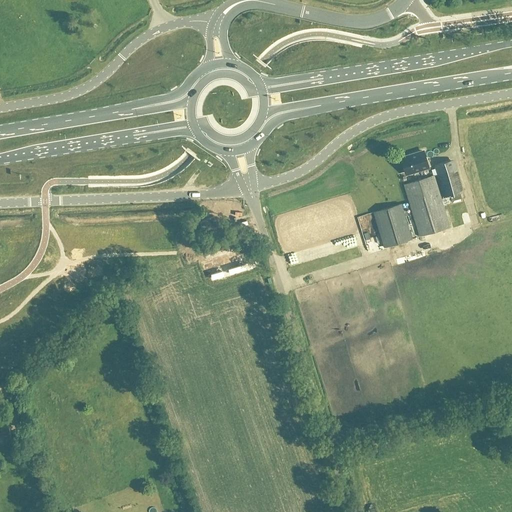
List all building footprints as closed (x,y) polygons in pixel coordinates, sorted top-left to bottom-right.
[(424,151),(402,158),(407,174),(429,167),(424,151)] [(461,198),(459,193),(460,193),(451,160),(435,165),(444,198),(450,196),(452,201),(461,198)] [(434,176),(404,185),(410,203),(411,209),(420,236),(450,227),(434,176)] [(401,204),(374,213),(384,248),(412,239),(404,212),(411,209),(410,203),(402,206),(401,204)] [(329,229),(366,217),(363,207),(325,218),(329,229)] [(152,230),(167,227),(165,215),(150,217),(152,230)] [(214,217),(200,222),(204,233),(218,228),(214,217)] [(307,220),(310,231),(324,228),(321,217),(307,220)] [(168,228),(155,229),(157,243),(169,242),(168,228)] [(334,247),(345,245),(343,234),(332,236),(334,247)] [(81,271),(73,267),(70,268),(68,273),(70,275),(77,278),(80,278),(81,274),(81,271)] [(6,425),(0,427),(0,445),(13,440),(6,425)]
